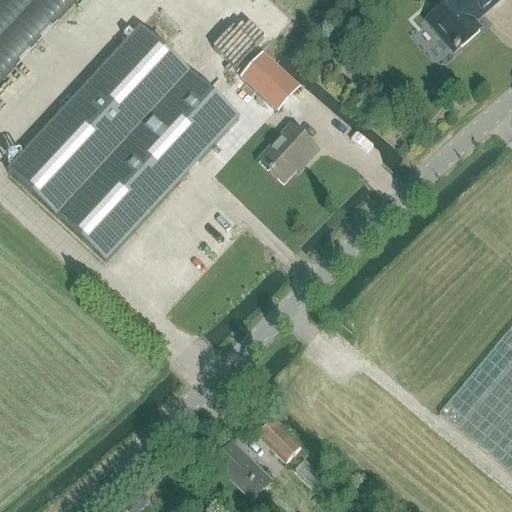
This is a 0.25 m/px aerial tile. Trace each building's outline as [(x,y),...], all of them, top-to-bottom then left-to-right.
[(0,0),(0,85),(78,0),(0,0)] [(102,0),(97,6),(133,39),(8,174),(106,264),(214,147),(232,164),(256,137),(107,0),(102,0)] [(216,0),(200,0),(199,1),(229,29),(238,19),(216,0)] [(480,32),(473,25),(501,0),(452,0),(426,23),(454,55),(480,32)] [(226,35),(250,53),(262,38),(239,19),(226,35)] [(301,167),(304,170),(318,154),(291,128),(258,164),(283,187),(301,167)] [(169,271),(174,277),(195,259),(189,253),(169,271)] [(180,288),(202,268),(195,261),(173,280),(180,288)] [(511,331),(441,417),(511,476),(511,331)] [(257,439),(286,466),(301,451),(272,423),(257,439)] [(271,485),(232,446),(213,466),(252,504),(271,485)] [(284,469),(274,478),(289,493),(299,483),(284,469)]
